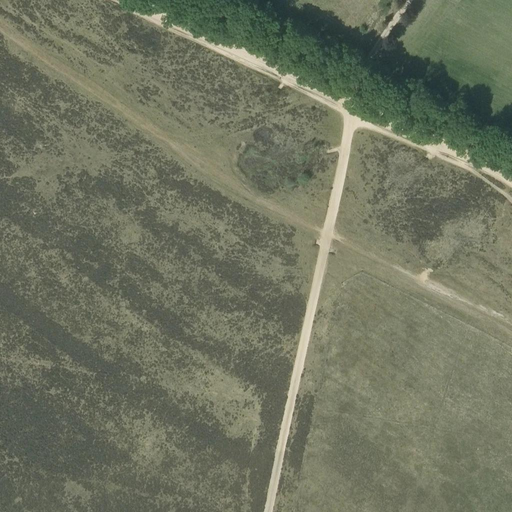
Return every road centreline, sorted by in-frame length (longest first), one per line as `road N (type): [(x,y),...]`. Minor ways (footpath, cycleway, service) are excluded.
road 1 (track): [(269,511),(350,106)]
road 2 (track): [(126,0),(350,106)]
road 3 (track): [(350,106),(511,182)]
road 4 (track): [(350,106),(348,94),(411,0)]
